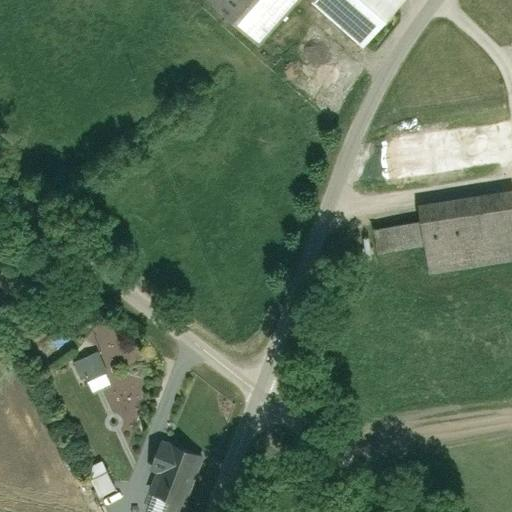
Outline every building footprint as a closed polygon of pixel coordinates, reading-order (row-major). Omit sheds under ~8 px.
[(298,0),(210,0),(208,2),(256,46),(298,0)] [(391,0),(327,0),(318,10),(361,50),(400,8),(391,0)] [(511,198),(423,210),(432,272),(511,261),(511,198)] [(72,357),(82,391),(110,382),(100,349),(72,357)] [(175,446),(156,493),(189,506),(208,459),(175,446)] [(107,474),(87,482),(95,502),(115,494),(107,474)]
